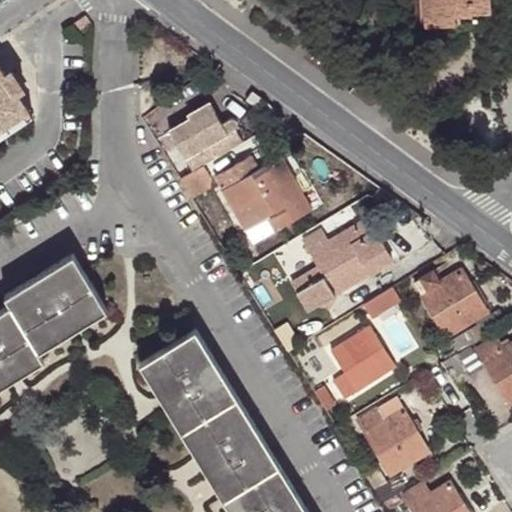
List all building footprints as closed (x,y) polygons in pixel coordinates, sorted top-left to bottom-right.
[(420,0),(422,25),(455,23),(456,13),(487,12),(486,0),(420,0)] [(0,76),(28,117),(33,113),(0,64),(0,76)] [(0,136),(28,117),(0,76),(0,136)] [(209,100),(194,108),(215,109),(209,100)] [(215,109),(194,108),(186,113),(190,117),(169,130),(193,170),(200,166),(245,140),(237,127),(239,126),(240,124),(239,119),(238,117),(235,115),(231,116),(221,120),(215,109)] [(251,155),(237,163),(244,177),(259,169),(251,155)] [(237,163),(214,176),(244,230),(265,218),(272,230),(311,208),(282,156),(259,169),(244,177),(237,163)] [(193,170),(178,178),(190,197),(205,188),(207,179),(200,166),(193,170)] [(301,238),(317,263),(323,274),(298,290),(309,310),(319,304),(330,309),(336,293),(391,259),(373,228),(366,231),(360,219),(330,238),(323,226),(301,238)] [(72,252),(4,294),(10,303),(38,349),(106,308),(72,252)] [(323,274),(317,263),(291,279),(298,290),(323,274)] [(466,287),(472,283),(463,269),(441,282),(433,270),(414,281),(445,334),(466,322),(463,319),(479,309),(466,287)] [(486,305),(472,283),(466,287),(479,309),(486,305)] [(365,302),(373,317),(404,299),(395,285),(365,302)] [(10,303),(0,308),(0,384),(44,359),(38,349),(10,303)] [(374,340),(380,336),(372,322),(331,347),(346,373),(334,380),(344,397),(376,379),(375,375),(390,366),(374,340)] [(449,340),(457,352),(484,335),(477,323),(449,340)] [(196,327),(139,361),(181,429),(238,395),(196,327)] [(396,362),(380,336),(374,340),(390,366),(396,362)] [(511,341),(502,348),(495,337),(476,348),(508,401),(511,398),(511,341)] [(471,376),(457,352),(442,362),(457,385),(471,376)] [(223,496),(279,463),(238,395),(181,429),(223,496)] [(408,423),(412,420),(404,407),(383,418),(376,409),(357,420),(389,472),(407,462),(406,458),(422,448),(408,423)] [(427,445),(412,420),(408,423),(422,448),(427,445)] [(308,511),(279,463),(223,496),(232,511),(308,511)] [(397,474),(374,488),(382,500),(405,487),(397,474)] [(462,511),(454,499),(460,496),(451,481),(429,494),(423,483),(404,494),(414,511),(462,511)] [(469,511),(460,496),(454,499),(462,511),(469,511)]
